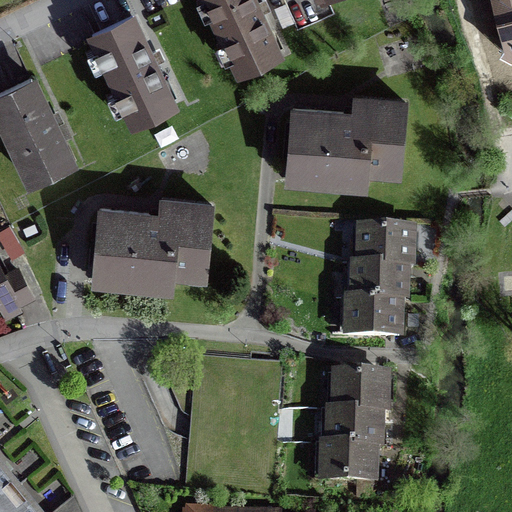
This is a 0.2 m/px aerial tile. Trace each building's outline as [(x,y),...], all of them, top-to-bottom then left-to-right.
[(256,3),(254,4),(252,0),(204,0),(239,72),(277,53),(260,16),(262,15),(259,9),(256,3)] [(511,44),(511,0),(494,0),(505,40),(511,44)] [(148,54),(131,17),(91,36),(132,123),(172,104),(154,66),(156,66),(153,59),(150,53),(148,54)] [(47,116),(29,78),(0,92),(0,116),(32,184),(70,165),(53,128),(55,127),(52,121),(49,115),(47,116)] [(346,113),(292,109),(286,170),(303,172),(302,179),(364,184),(365,170),(382,171),(382,164),(399,165),(404,104),(353,100),(352,114),(346,113)] [(149,215),(98,210),(93,271),(109,273),(108,277),(170,284),(172,270),(188,272),(189,266),(205,268),(210,207),(160,201),(158,216),(149,215)] [(358,265),(353,265),(352,299),(347,299),(346,336),(397,337),(398,307),(398,302),(403,303),(403,302),(404,273),(404,268),(409,268),(409,267),(410,261),(410,232),(359,230),(358,265)] [(0,304),(14,298),(17,305),(30,298),(17,271),(3,278),(0,273),(0,304)] [(333,410),(328,410),(328,411),(327,444),(322,444),(322,445),(321,481),(372,482),(373,452),(373,448),(378,448),(378,447),(379,417),(379,413),(384,413),(384,412),(385,404),(385,377),(334,375),(333,410)] [(40,511),(0,463),(0,511),(40,511)]
